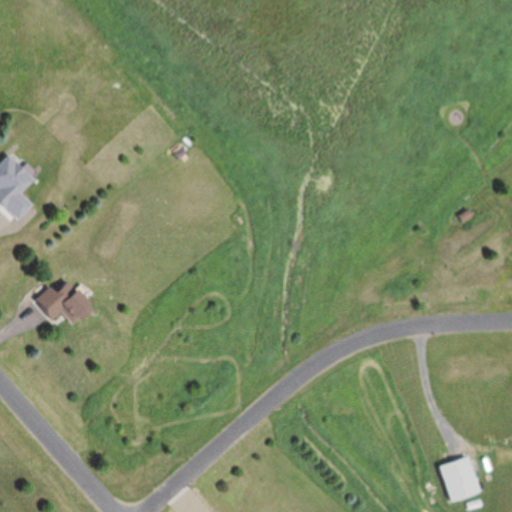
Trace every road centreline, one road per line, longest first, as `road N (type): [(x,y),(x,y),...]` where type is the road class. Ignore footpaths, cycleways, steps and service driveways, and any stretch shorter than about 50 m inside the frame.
road 1 (residential): [(511,316),(391,329),(350,342),(141,511)]
road 2 (residential): [(117,511),(0,377)]
